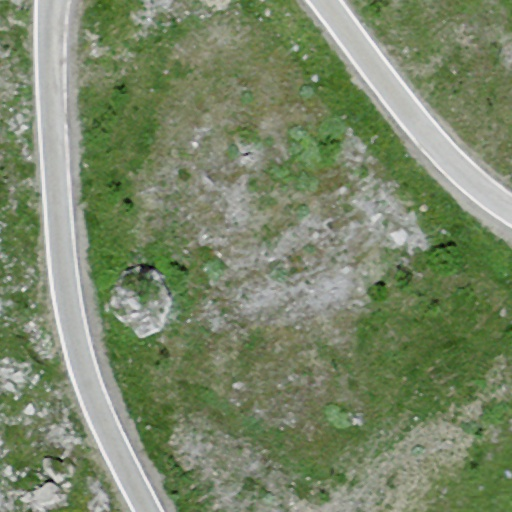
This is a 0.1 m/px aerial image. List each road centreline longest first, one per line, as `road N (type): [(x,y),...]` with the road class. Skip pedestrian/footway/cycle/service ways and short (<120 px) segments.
road 1 (tertiary): [(148,511),(94,402),(69,314),(52,115),(55,0)]
road 2 (tertiary): [(324,0),(431,139),(511,209)]
